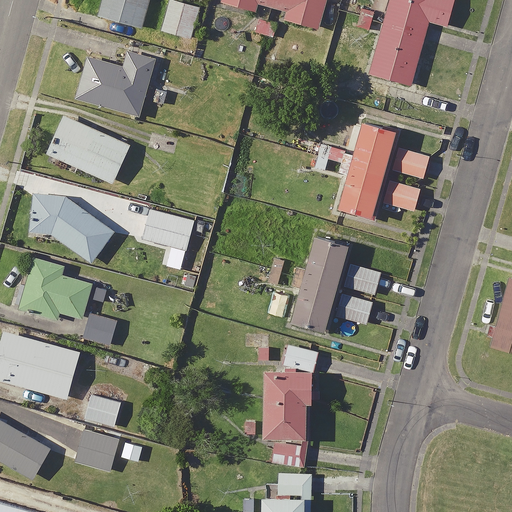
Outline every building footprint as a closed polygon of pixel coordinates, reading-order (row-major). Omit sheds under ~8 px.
[(144,0),(97,0),(94,13),(138,25),(144,0)] [(196,4),(179,0),(165,0),(158,28),(187,36),(196,4)] [(223,0),(252,8),(254,0),(283,8),(281,16),(314,25),(320,0),(223,0)] [(448,0),(384,0),(366,70),(406,81),(423,18),(442,23),(448,0)] [(151,58),(124,50),(120,65),(83,54),(71,95),(135,113),(151,58)] [(125,142),(59,112),(42,149),(108,179),(125,142)] [(387,126),(355,117),(331,201),(363,210),(387,126)] [(329,142),(317,138),(309,166),(321,170),(329,142)] [(425,153),(394,144),(387,166),(418,175),(425,153)] [(415,185),(384,177),(378,199),(409,208),(415,185)] [(69,198),(30,190),(26,227),(46,229),(88,259),(108,230),(69,198)] [(189,216),(147,205),(139,236),(190,249),(193,238),(184,236),(189,216)] [(339,239),(308,231),(285,316),(316,324),(339,239)] [(88,280),(28,261),(15,304),(53,316),(56,308),(77,315),(88,280)] [(376,269),(347,261),(341,282),(370,290),(376,269)] [(511,277),(504,275),(486,343),(511,350),(511,277)] [(368,299),(338,291),(332,313),(362,320),(368,299)] [(112,317),(85,310),(79,335),(106,341),(112,317)] [(75,348),(0,327),(0,378),(62,395),(75,348)] [(308,344),(280,343),(280,365),(259,364),(256,431),(298,432),(300,396),(306,396),(308,344)] [(118,399),(87,390),(80,415),(111,424),(118,399)] [(45,444),(0,420),(0,460),(29,475),(45,444)] [(116,437),(81,427),(72,459),(107,468),(116,437)] [(314,442),(268,438),(267,459),(312,463),(314,442)] [(306,511),(306,470),(274,470),(274,491),(254,491),(254,511),(306,511)] [(41,511),(0,501),(0,511),(41,511)]
